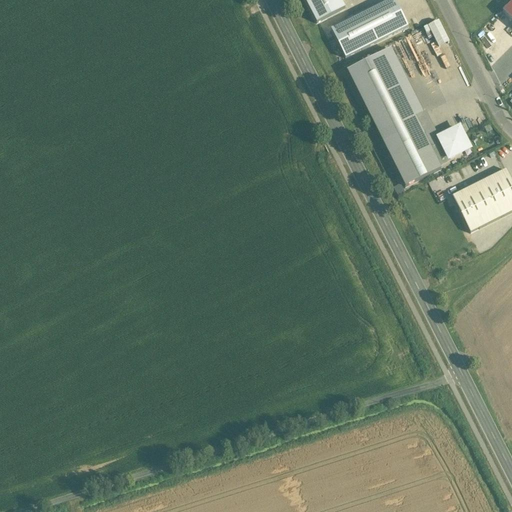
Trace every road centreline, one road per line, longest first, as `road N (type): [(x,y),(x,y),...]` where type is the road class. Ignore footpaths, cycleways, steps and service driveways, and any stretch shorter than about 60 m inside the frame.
road 1 (residential): [(460,372),(23,511)]
road 2 (secondary): [(271,0),(460,372)]
road 3 (residential): [(511,134),(440,0)]
